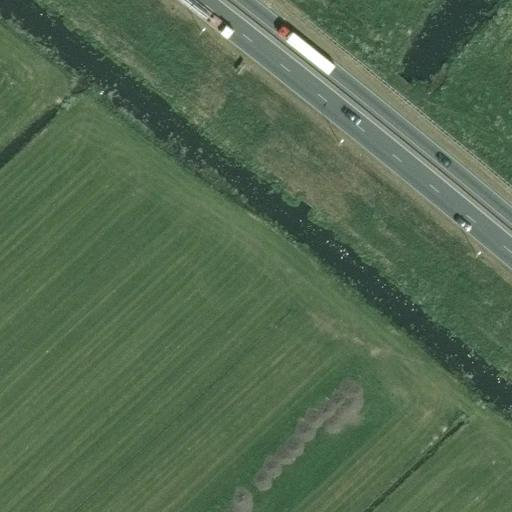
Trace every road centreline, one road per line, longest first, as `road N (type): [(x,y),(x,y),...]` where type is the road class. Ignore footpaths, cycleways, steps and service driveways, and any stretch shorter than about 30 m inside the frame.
road 1 (trunk): [(195,0),(511,255)]
road 2 (trunk): [(511,218),(241,0)]
